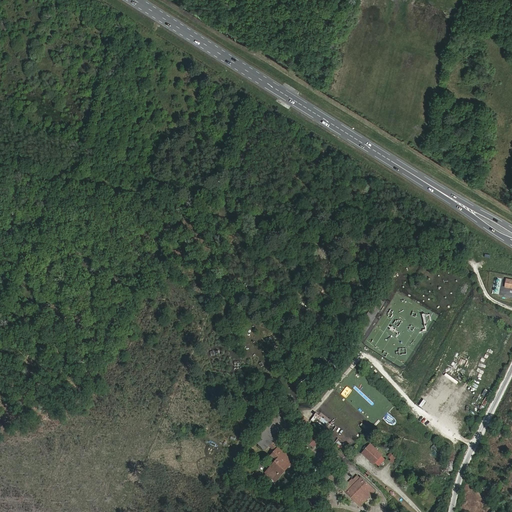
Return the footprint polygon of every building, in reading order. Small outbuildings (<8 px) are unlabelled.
[(379,322),(379,340),(387,340),(387,335),(385,334),(388,328),(393,328),(401,315),(403,316),(405,312),(402,312),(399,317),(399,311),(393,310),(392,313),(387,312),(387,313),(384,319),(381,319),(379,322)] [(365,384),(371,390),(375,386),(369,380),(365,384)] [(364,388),(360,393),(367,399),(371,393),(364,388)] [(485,389),(481,395),(486,398),(489,392),(485,389)] [(411,399),(417,403),(421,397),(415,393),(411,399)] [(315,413),(313,416),(326,424),(328,421),(315,413)] [(264,437),(271,443),(284,426),(272,417),(267,425),(271,428),(264,437)] [(267,425),(259,434),(264,437),(271,428),(267,425)] [(317,443),(313,439),(317,435),(313,431),(304,441),(313,448),(317,443)] [(264,437),(259,434),(252,444),(263,452),(266,449),(269,445),(271,443),(264,437)] [(369,443),(360,453),(377,468),(385,459),(381,456),(383,454),(369,443)] [(269,445),(266,449),(274,455),(260,472),(275,483),(284,470),(280,467),(273,477),(265,472),(279,454),(269,445)] [(280,467),(284,470),(291,459),(281,452),(279,454),(265,472),(273,477),(280,467)] [(393,462),(396,457),(389,452),(386,457),(393,462)] [(337,469),(331,464),(324,471),(331,476),(337,469)] [(358,498),(370,485),(356,472),(344,485),(358,498)]
